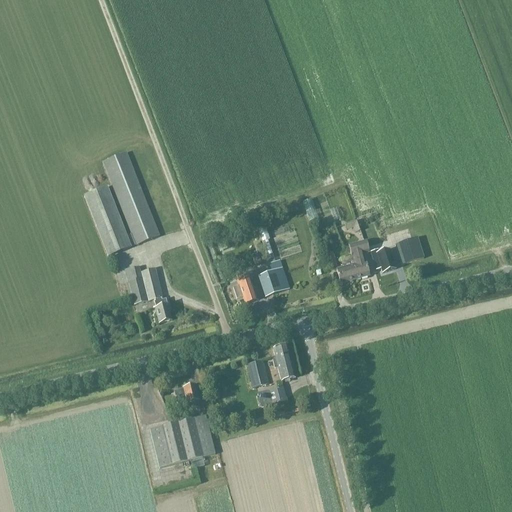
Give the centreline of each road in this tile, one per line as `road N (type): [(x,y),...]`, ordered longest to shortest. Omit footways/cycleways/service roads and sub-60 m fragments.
road 1 (unclassified): [(0,398),(304,327)]
road 2 (unclassified): [(304,327),(511,276)]
road 3 (unclassified): [(349,511),(304,327)]
